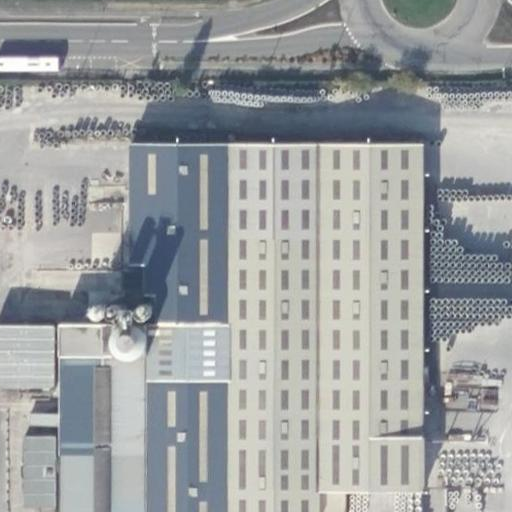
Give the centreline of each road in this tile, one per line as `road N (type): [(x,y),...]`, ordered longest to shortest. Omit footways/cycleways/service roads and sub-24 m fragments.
road 1 (unknown): [(0,121),(511,121)]
road 2 (secondary): [(0,43),(240,38),(353,2)]
road 3 (secondary): [(353,2),(373,39),(411,58),(453,51),(482,20)]
